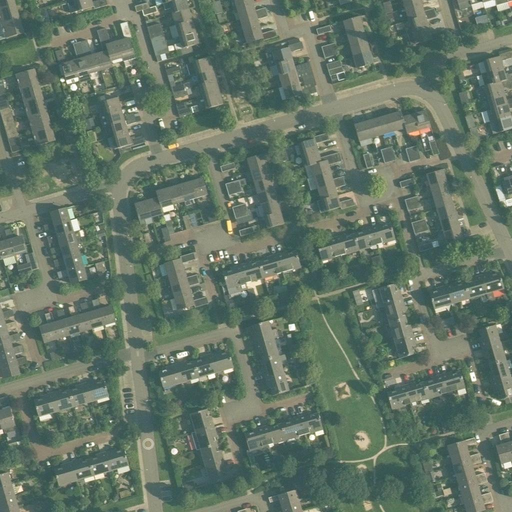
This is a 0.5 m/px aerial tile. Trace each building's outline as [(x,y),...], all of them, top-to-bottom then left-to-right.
[(14,0),(0,0),(0,9),(15,5),(14,0)] [(106,0),(100,0),(92,2),(91,0),(73,0),(68,2),(71,13),(93,7),(94,9),(108,5),(106,0)] [(172,14),(189,9),(185,0),(176,0),(163,4),(165,10),(170,9),(172,14)] [(218,0),(212,2),(215,13),(223,11),(219,0),(218,0)] [(233,0),(236,9),(253,4),(251,0),(233,0)] [(401,0),(404,9),(421,4),(419,0),(401,0)] [(142,10),(150,8),(148,2),(135,6),(136,12),(142,10)] [(239,20),(266,13),(265,8),(255,11),(253,4),(236,9),(239,20)] [(421,4),(404,9),(408,21),(435,13),(433,9),(423,12),(421,4)] [(15,5),(0,9),(0,19),(1,24),(20,19),(15,5)] [(144,16),(151,14),(157,12),(155,7),(150,8),(142,10),(144,16)] [(175,26),(192,21),(189,9),(172,14),(175,26)] [(243,32),(259,27),(257,20),(267,17),(266,13),(239,20),(243,32)] [(435,13),(408,21),(411,32),(428,28),(426,21),(436,18),(435,13)] [(346,34),(363,29),(359,17),(343,22),(346,34)] [(20,19),(1,24),(5,38),(24,33),(20,19)] [(179,37),(195,32),(192,21),(175,26),(179,37)] [(148,33),(162,29),(160,23),(147,27),(148,33)] [(121,26),(125,40),(118,42),(122,58),(123,62),(135,58),(130,39),(132,38),(128,24),(121,26)] [(329,26),(321,28),(316,30),(318,36),(331,32),(329,26)] [(275,30),(261,34),(259,27),(243,32),(246,44),(263,39),(263,41),(277,37),(275,30)] [(443,31),(430,35),(428,28),(411,32),(414,45),(431,40),(432,42),(445,38),(443,31)] [(162,29),(148,33),(150,39),(164,35),(162,29)] [(363,29),(346,34),(350,45),(366,40),(363,29)] [(100,42),(105,41),(106,45),(107,51),(108,51),(111,62),(111,61),(122,58),(118,42),(111,44),(107,30),(98,33),(100,42)] [(195,32),(179,37),(180,44),(174,45),(176,50),(199,44),(195,32)] [(80,42),(89,74),(101,71),(96,54),(92,56),(87,40),(80,42)] [(366,40),(350,45),(353,57),(369,52),(366,40)] [(96,54),(101,71),(113,67),(111,61),(111,62),(108,51),(107,51),(106,45),(105,41),(100,42),(103,52),(96,54)] [(73,61),(78,77),(89,74),(80,42),(73,44),(78,60),(73,61)] [(288,46),(288,48),(272,53),(276,65),(292,60),(290,53),(303,49),(301,42),(288,46)] [(323,53),(336,49),(335,43),(321,47),(323,53)] [(155,56),(169,52),(167,47),(154,51),(155,56)] [(336,49),(323,53),(324,59),(338,55),(336,49)] [(59,65),(61,64),(67,85),(79,81),(77,77),(78,77),(73,61),(66,63),(62,50),(55,52),(59,65)] [(511,51),(498,55),(499,57),(483,62),(486,74),(502,69),(500,62),(511,58),(511,51)] [(369,52),(353,57),(356,69),(373,64),(369,52)] [(209,58),(192,63),(186,65),(189,77),(196,75),(196,74),(213,70),(209,58)] [(306,68),(310,67),(309,63),(304,64),(294,67),(292,60),(276,65),(279,76),(306,68)] [(166,70),(167,76),(181,72),(179,67),(166,70)] [(328,71),(329,77),(343,73),(341,67),(328,71)] [(282,88),(299,83),(297,76),(307,73),(306,68),(279,76),(282,88)] [(258,71),(259,77),(257,77),(258,82),(271,79),(270,73),(266,74),(264,69),(258,71)] [(490,86),(500,82),(501,83),(506,81),(510,80),(511,84),(511,83),(511,73),(505,76),(502,69),(486,74),(481,75),(484,86),(489,85),(490,86)] [(20,90),(39,84),(35,70),(16,75),(20,90)] [(199,86),(216,81),(213,70),(196,74),(196,75),(199,86)] [(487,99),(504,94),(502,87),(511,84),(510,80),(506,81),(501,83),(500,82),(490,86),(489,85),(484,86),(487,99)] [(203,98),(219,93),(216,81),(199,86),(203,98)] [(314,86),(301,90),(299,83),(282,88),(286,100),(302,95),(303,97),(316,93),(314,86)] [(39,84),(20,90),(24,104),(43,98),(39,84)] [(172,94),(186,90),(184,84),(171,88),(172,94)] [(186,90),(172,94),(174,100),(187,96),(186,90)] [(117,96),(118,98),(96,104),(100,116),(105,115),(121,110),(119,103),(133,99),(131,92),(117,96)] [(219,93),(203,98),(206,109),(223,105),(219,93)] [(6,94),(0,95),(0,110),(10,108),(6,94)] [(491,110),(511,103),(511,99),(506,101),(504,94),(487,99),(491,110)] [(43,98),(24,104),(28,118),(47,112),(43,98)] [(187,109),(185,103),(176,105),(177,111),(179,117),(192,113),(191,108),(187,109)] [(508,110),(511,108),(511,103),(491,110),(486,111),(489,123),(510,117),(508,110)] [(10,108),(0,110),(0,112),(4,125),(14,122),(10,108)] [(108,126),(135,118),(134,114),(123,117),(121,110),(105,115),(108,126)] [(425,111),(414,115),(419,131),(430,128),(425,111)] [(47,112),(28,118),(32,132),(51,127),(47,112)] [(405,129),(402,118),(401,112),(390,115),(395,132),(405,129)] [(383,135),(395,132),(390,115),(378,119),(383,135)] [(414,115),(402,118),(405,129),(407,135),(419,131),(414,115)] [(493,135),(497,134),(511,129),(511,122),(510,117),(489,123),(493,135)] [(135,118),(108,126),(112,138),(128,133),(126,126),(136,123),(135,118)] [(378,119),(365,122),(370,139),(383,135),(378,119)] [(94,128),(92,120),(86,121),(88,130),(94,128)] [(14,122),(4,125),(8,139),(18,136),(14,122)] [(359,142),(370,139),(365,122),(354,126),(359,142)] [(51,127),(32,132),(37,146),(55,141),(51,127)] [(125,147),(126,149),(146,143),(144,136),(130,140),(128,133),(112,138),(107,139),(110,150),(115,149),(115,150),(125,147)] [(313,137),(314,140),(298,144),(301,156),(318,151),(316,144),(329,140),(327,133),(313,137)] [(18,136),(8,139),(12,153),(23,150),(18,136)] [(433,157),(438,155),(434,141),(429,143),(433,157)] [(387,149),(391,162),(396,161),(392,147),(387,149)] [(411,148),(415,162),(421,160),(417,147),(411,148)] [(415,162),(411,148),(405,150),(409,163),(415,162)] [(391,162),(387,149),(380,151),(384,164),(391,162)] [(318,151),(301,156),(305,168),(310,167),(340,157),(339,153),(320,158),(318,151)] [(250,171),(267,166),(263,154),(247,159),(250,171)] [(366,169),(372,168),(369,154),(363,156),(366,169)] [(340,157),(310,167),(314,178),(330,173),(328,166),(342,162),(340,157)] [(220,167),(222,173),(235,169),(233,163),(220,167)] [(511,199),(511,177),(508,178),(505,165),(497,167),(501,180),(499,181),(504,201),(509,200),(511,199)] [(267,166),(250,171),(253,183),(270,178),(267,166)] [(101,167),(99,168),(101,175),(108,173),(108,171),(107,169),(103,167),(101,167)] [(429,187),(446,182),(443,170),(426,175),(429,187)] [(330,173),(314,178),(317,190),(344,182),(343,177),(332,180),(330,173)] [(270,178),(253,183),(257,194),(273,189),(270,178)] [(191,182),(196,199),(207,195),(203,179),(191,182)] [(399,183),(401,189),(414,184),(413,179),(399,183)] [(227,190),(240,186),(238,181),(225,184),(227,190)] [(196,199),(191,182),(179,185),(184,202),(185,207),(190,205),(189,200),(196,199)] [(337,196),(335,189),(345,186),(344,182),(317,190),(320,201),(337,196)] [(446,182),(429,187),(433,198),(450,193),(446,182)] [(168,189),(172,205),(184,202),(179,185),(168,189)] [(240,186),(227,190),(229,196),(242,192),(240,186)] [(157,198),(158,198),(161,209),(172,205),(168,189),(156,192),(157,198)] [(273,189),(257,194),(260,206),(277,201),(273,189)] [(453,205),(450,193),(433,198),(436,210),(453,205)] [(352,199),(339,203),(337,196),(320,201),(324,213),(340,208),(341,210),(354,206),(352,199)] [(406,206),(419,202),(418,196),(404,200),(406,206)] [(146,201),(151,218),(157,216),(159,221),(164,219),(161,209),(158,198),(157,198),(146,201)] [(151,218),(146,201),(134,205),(141,226),(145,225),(144,220),(151,218)] [(277,201),(260,206),(264,217),(280,213),(277,201)] [(406,206),(408,212),(421,208),(419,202),(406,206)] [(233,214),(247,210),(245,204),(232,208),(233,214)] [(456,217),(453,205),(436,210),(440,222),(456,217)] [(45,232),(55,229),(54,225),(70,221),(66,209),(50,213),(53,223),(43,226),(45,232)] [(215,222),(211,209),(206,210),(210,224),(215,222)] [(247,210),(233,214),(235,219),(249,216),(247,210)] [(280,213),(264,217),(267,229),(284,224),(280,213)] [(188,215),(192,229),(198,227),(194,214),(188,215)] [(192,229),(188,215),(182,217),(186,230),(192,229)] [(460,228),(456,217),(440,222),(443,233),(460,228)] [(167,228),(169,235),(175,234),(171,220),(165,222),(167,228)] [(413,229),(426,226),(425,220),(411,223),(413,229)] [(49,244),(58,241),(59,241),(58,237),(73,232),(70,221),(54,225),(55,229),(57,235),(47,238),(49,244)] [(371,228),(376,245),(395,240),(391,225),(380,228),(379,226),(371,228)] [(426,226),(413,229),(414,235),(428,231),(426,226)] [(240,237),(254,233),(252,227),(239,231),(240,237)] [(169,235),(167,228),(161,230),(165,243),(171,241),(169,235)] [(376,245),(371,228),(364,230),(364,232),(354,235),(358,251),(376,245)] [(460,228),(443,233),(447,245),(463,240),(460,228)] [(4,231),(7,241),(2,243),(0,243),(0,252),(2,260),(14,256),(10,241),(14,240),(14,239),(11,229),(4,231)] [(52,256),(62,253),(61,249),(77,244),(82,243),(78,231),(73,232),(58,237),(59,241),(58,241),(60,247),(50,250),(52,256)] [(147,248),(153,246),(149,233),(143,235),(147,248)] [(358,251),(354,235),(343,238),(342,236),(335,239),(340,256),(358,251)] [(10,241),(14,256),(26,253),(21,237),(14,239),(14,240),(10,241)] [(340,256),(335,239),(327,241),(328,243),(317,246),(321,261),(340,256)] [(418,247),(419,253),(420,253),(433,249),(431,243),(418,247)] [(55,267),(65,265),(66,264),(65,260),(80,256),(77,244),(61,249),(62,253),(63,258),(54,261),(55,267)] [(277,255),(282,273),(300,268),(296,252),(285,255),(284,253),(277,255)] [(180,257),(181,259),(164,264),(168,276),(184,271),(182,264),(196,260),(194,253),(180,257)] [(282,273),(277,255),(269,258),(270,260),(259,263),(264,278),(282,273)] [(59,279),(69,276),(68,272),(83,267),(80,256),(65,260),(66,264),(65,265),(67,270),(57,273),(59,279)] [(379,256),(371,259),(373,266),(381,263),(379,256)] [(98,274),(104,272),(105,272),(102,262),(95,264),(98,274)] [(264,278),(259,263),(249,266),(248,264),(240,266),(247,289),(249,289),(247,283),(264,278)] [(19,275),(31,271),(29,264),(17,267),(19,275)] [(247,289),(240,266),(233,268),(234,270),(223,273),(229,295),(247,290),(247,289)] [(83,267),(68,272),(69,276),(71,284),(87,280),(83,267)] [(323,281),(322,275),(318,276),(316,270),(311,271),(314,283),(323,281)] [(171,287),(198,280),(197,275),(186,278),(184,271),(168,276),(171,287)] [(481,276),(488,302),(494,301),(491,292),(504,289),(499,273),(489,276),(488,274),(481,276)] [(464,284),(468,299),(479,296),(481,302),(482,303),(488,302),(481,276),(473,278),(474,281),(464,284)] [(174,299),(191,294),(189,287),(199,284),(198,280),(171,287),(174,299)] [(384,307),(402,301),(400,294),(398,294),(395,284),(379,289),(384,307)] [(446,287),(451,304),(468,299),(464,284),(454,287),(454,284),(446,287)] [(451,304),(446,287),(438,289),(439,291),(429,294),(434,309),(451,304)] [(206,298),(193,301),(191,294),(174,299),(178,311),(194,306),(194,308),(208,304),(206,298)] [(92,301),(95,311),(95,312),(99,311),(104,326),(116,323),(111,307),(101,310),(98,300),(92,301)] [(389,324),(405,320),(402,309),(404,309),(402,301),(384,307),(386,312),(379,314),(382,322),(388,320),(389,324)] [(80,305),(83,315),(87,314),(92,330),(104,326),(99,311),(95,312),(95,311),(89,313),(86,303),(80,305)] [(12,310),(2,313),(0,306),(0,316),(2,316),(3,320),(4,320),(14,317),(12,310)] [(68,308),(71,318),(71,319),(75,317),(80,333),(92,330),(87,314),(83,315),(77,316),(75,306),(68,308)] [(57,312),(59,322),(60,322),(64,321),(68,336),(80,333),(75,317),(71,319),(71,318),(66,320),(63,310),(57,312)] [(45,315),(48,325),(48,326),(52,324),(56,340),(68,336),(64,321),(60,322),(59,322),(54,323),(51,313),(45,315)] [(16,322),(6,325),(4,320),(3,320),(2,316),(0,316),(0,329),(6,328),(7,332),(7,331),(17,328),(16,322)] [(394,342),(412,336),(410,328),(408,329),(405,320),(389,324),(394,342)] [(255,344),(279,337),(282,336),(281,330),(277,331),(276,329),(271,331),(268,321),(252,326),(255,336),(253,337),(255,344)] [(56,340),(52,324),(48,326),(48,325),(40,327),(44,343),(56,340)] [(482,349),(500,344),(495,326),(479,330),(482,340),(480,341),(482,349)] [(19,334),(9,337),(7,331),(7,332),(6,328),(0,329),(0,341),(9,339),(10,343),(11,343),(21,340),(19,334)] [(412,336),(394,342),(400,359),(415,355),(412,344),(414,344),(412,336)] [(279,337),(255,344),(258,352),(260,351),(263,361),(278,357),(273,339),(279,337)] [(22,346),(12,349),(11,343),(10,343),(9,339),(0,341),(0,354),(12,351),(14,355),(24,352),(22,346)] [(500,344),(482,349),(484,356),(486,355),(489,365),(505,361),(500,344)] [(26,358),(16,361),(14,355),(12,351),(0,354),(0,364),(1,367),(16,363),(17,367),(18,367),(28,364),(26,358)] [(50,354),(51,360),(52,361),(62,358),(60,351),(50,354)] [(210,355),(216,377),(218,376),(217,373),(233,368),(228,353),(218,356),(218,353),(210,355)] [(193,363),(198,378),(213,374),(215,378),(216,377),(210,355),(203,358),(203,360),(193,363)] [(278,357),(263,361),(265,371),(263,372),(266,379),(283,374),(281,365),(286,364),(284,355),(278,357)] [(505,361),(489,365),(492,375),(490,376),(492,383),(510,378),(505,361)] [(16,363),(1,367),(4,379),(20,375),(18,367),(17,367),(16,363)] [(175,366),(180,383),(198,378),(193,363),(184,366),(183,363),(175,366)] [(180,383),(175,366),(168,368),(169,370),(158,373),(163,389),(180,383)] [(441,376),(447,399),(453,398),(452,392),(465,388),(460,372),(449,376),(448,374),(441,376)] [(283,374),(266,379),(268,387),(270,386),(273,396),(288,392),(283,374)] [(447,399),(441,376),(433,378),(434,380),(423,383),(428,399),(438,396),(440,401),(447,399)] [(511,377),(510,378),(492,383),(494,391),(496,390),(499,400),(504,399),(506,406),(511,403),(511,377)] [(86,384),(91,402),(108,397),(104,381),(94,384),(93,382),(86,384)] [(428,399),(423,383),(412,386),(412,384),(405,386),(410,404),(428,399)] [(91,402),(86,384),(78,386),(79,388),(69,391),(73,407),(91,402)] [(410,404),(405,386),(397,389),(398,391),(387,394),(391,409),(399,407),(400,409),(404,408),(403,406),(410,404)] [(73,407),(69,391),(59,394),(58,392),(51,394),(56,412),(73,407)] [(56,412),(51,394),(43,396),(44,399),(34,402),(38,417),(56,412)] [(17,431),(15,426),(10,409),(3,411),(0,400),(0,418),(3,430),(5,434),(17,431)] [(195,432),(213,427),(211,419),(209,420),(206,410),(190,414),(195,432)] [(474,419),(472,413),(466,414),(467,421),(469,421),(470,423),(474,422),(473,419),(474,419)] [(299,417),(304,435),(322,430),(318,414),(307,417),(306,415),(299,417)] [(304,435),(299,417),(291,420),(292,422),(281,425),(285,440),(304,435)] [(444,422),(447,433),(456,430),(453,419),(444,422)] [(285,440),(281,425),(270,428),(270,426),(262,428),(267,445),(285,440)] [(196,451),(200,450),(216,445),(213,435),(215,435),(213,427),(195,432),(191,433),(196,451)] [(267,445),(262,428),(255,430),(255,432),(244,436),(249,451),(267,445)] [(511,461),(511,441),(510,442),(507,433),(503,434),(511,461)] [(511,461),(503,434),(498,435),(501,445),(495,447),(500,464),(511,461)] [(475,443),(474,438),(465,441),(447,446),(450,456),(468,451),(466,446),(475,443)] [(205,467),(223,462),(221,455),(219,455),(216,445),(200,450),(205,467)] [(23,446),(19,447),(9,450),(12,458),(26,454),(23,446)] [(106,453),(111,471),(128,466),(124,450),(114,453),(113,451),(106,453)] [(452,466),(480,458),(478,453),(469,456),(468,451),(450,456),(452,466)] [(111,471),(106,453),(98,455),(99,458),(89,461),(93,476),(111,471)] [(455,476),(473,471),(472,465),(481,463),(480,458),(452,466),(455,476)] [(93,476),(89,461),(79,463),(78,461),(71,463),(76,481),(93,476)] [(223,462),(205,467),(210,485),(226,480),(223,470),(225,470),(223,462)] [(76,481),(71,463),(63,466),(64,468),(54,471),(58,486),(76,481)] [(0,487),(11,485),(6,467),(0,468),(0,487)] [(458,486),(485,478),(484,473),(475,476),(473,471),(455,476),(458,486)] [(461,496),(479,490),(477,485),(487,482),(485,478),(458,486),(461,496)] [(11,485),(0,487),(0,500),(14,496),(11,485)] [(464,505),(491,498),(490,493),(480,496),(479,490),(461,496),(464,505)] [(269,503),(279,501),(280,506),(298,501),(295,491),(268,498),(269,503)] [(14,496),(0,500),(0,511),(3,511),(22,507),(22,505),(17,506),(14,496)] [(491,498),(464,505),(465,511),(479,511),(485,511),(483,505),(492,502),(491,498)] [(298,501),(280,506),(282,511),(279,511),(296,511),(301,511),(298,501)]
